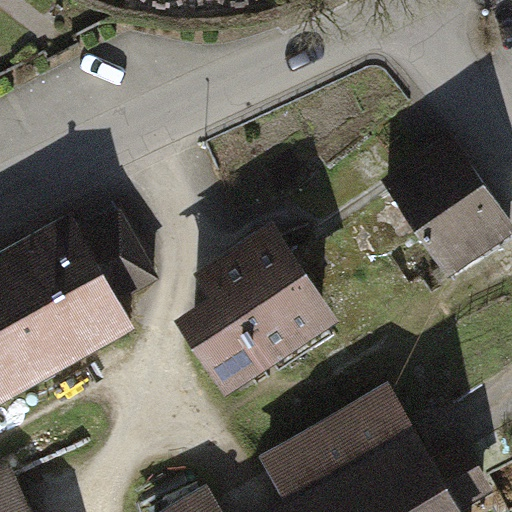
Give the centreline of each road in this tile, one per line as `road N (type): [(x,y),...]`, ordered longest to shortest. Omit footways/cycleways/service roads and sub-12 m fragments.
road 1 (residential): [(387,5),(0,188)]
road 2 (residential): [(511,188),(387,5)]
road 3 (track): [(0,424),(63,387),(155,350)]
